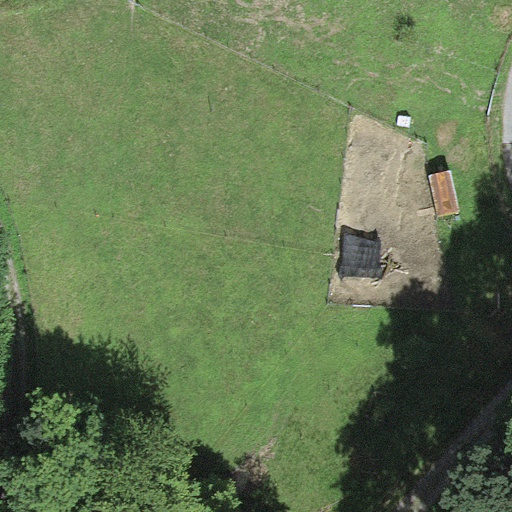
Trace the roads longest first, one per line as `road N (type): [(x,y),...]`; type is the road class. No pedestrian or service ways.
road 1 (track): [(0,250),(19,378),(0,503)]
road 2 (residential): [(511,403),(422,511)]
